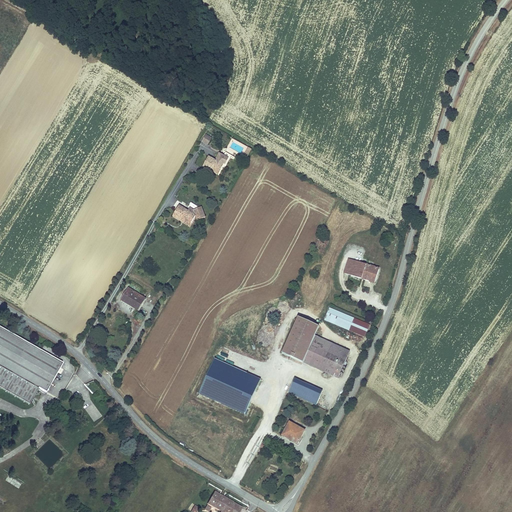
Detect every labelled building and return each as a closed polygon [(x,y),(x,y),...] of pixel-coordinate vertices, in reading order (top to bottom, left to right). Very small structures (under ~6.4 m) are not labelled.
[(205,133),(201,142),(208,145),(212,137),(205,133)] [(220,162),(228,166),(230,161),(222,157),(220,162)] [(220,162),(213,158),(208,168),(214,171),(216,168),(224,172),(228,166),(220,162)] [(191,211),(182,206),(176,218),(183,222),(185,218),(194,223),(199,216),(191,211)] [(193,227),(194,223),(185,218),(183,222),(193,227)] [(373,265),(376,256),(369,252),(365,261),(373,265)] [(389,277),(392,268),(386,266),(383,275),(389,277)] [(347,296),(358,298),(360,293),(368,295),(371,284),(352,278),(347,296)] [(360,293),(358,298),(378,305),(384,288),(371,284),(368,295),(360,293)] [(145,300),(128,289),(121,301),(139,311),(145,300)] [(326,307),(321,319),(361,337),(367,326),(326,307)] [(315,323),(295,313),(278,349),(334,376),(347,350),(311,332),(315,323)] [(64,362),(0,326),(0,385),(33,404),(41,388),(48,391),(64,362)] [(246,413),(260,377),(213,358),(198,394),(246,413)] [(331,398),(292,378),(285,389),(325,410),(331,398)] [(302,430),(288,423),(281,436),(296,443),(302,430)] [(19,488),(22,483),(9,475),(6,480),(19,488)] [(216,493),(210,503),(223,510),(226,511),(241,511),(243,509),(216,493)] [(191,503),(188,511),(190,511),(197,511),(200,507),(191,503)]
